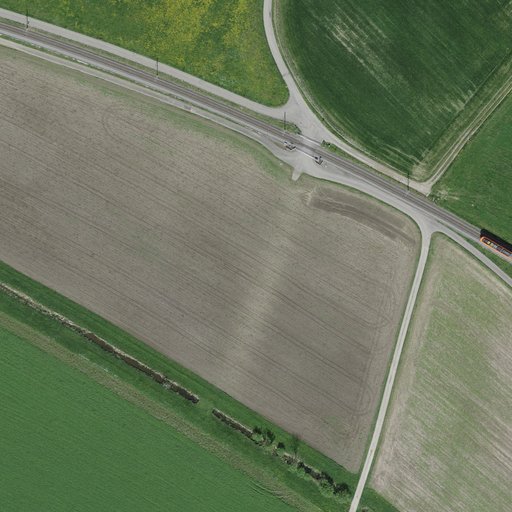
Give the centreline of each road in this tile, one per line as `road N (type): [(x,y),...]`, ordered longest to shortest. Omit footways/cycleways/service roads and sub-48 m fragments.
road 1 (track): [(312,126),(0,14)]
road 2 (track): [(428,224),(353,511)]
road 3 (track): [(262,144),(0,44)]
road 4 (track): [(262,144),(428,224)]
road 5 (track): [(312,126),(430,197)]
road 6 (track): [(268,0),(271,41),(312,126)]
